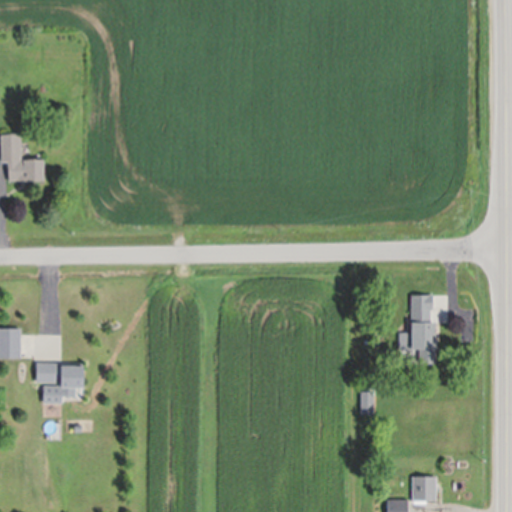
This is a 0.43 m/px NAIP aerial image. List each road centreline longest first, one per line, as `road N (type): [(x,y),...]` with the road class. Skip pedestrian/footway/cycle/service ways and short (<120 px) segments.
road 1 (primary): [(509,511),(507,0)]
road 2 (residential): [(0,261),(510,251)]
